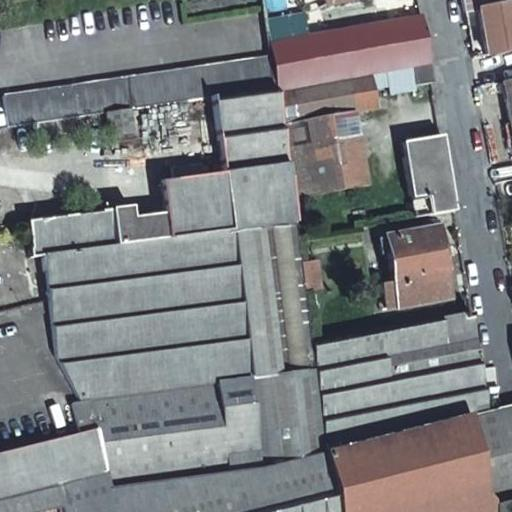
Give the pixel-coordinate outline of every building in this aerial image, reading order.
[(286,0),(262,0),(269,47),(293,43),(286,0)] [(488,0),(461,0),(465,15),(478,13),(490,11),(488,0)] [(490,11),(478,13),(486,59),(511,54),(511,15),(510,7),(490,11)] [(275,91),(275,93),(428,65),(419,19),(293,43),(269,47),(270,59),(273,79),(275,91)] [(211,101),(275,91),(273,79),(270,59),(141,79),(2,100),(7,130),(81,120),(104,117),(131,113),(179,106),(211,101)] [(431,80),(428,66),(413,68),(415,83),(431,80)] [(286,162),(291,202),(366,192),(356,120),(377,116),(371,81),(276,97),(286,162)] [(511,82),(503,84),(511,132),(511,82)] [(56,366),(82,410),(90,409),(112,496),(326,458),(493,415),(493,413),(480,342),(398,357),(393,330),(311,345),(303,290),(299,262),(297,243),(291,202),(286,162),(276,97),(275,94),(275,93),(275,91),(211,101),(221,179),(158,188),(162,219),(132,223),(131,211),(98,215),(99,218),(27,228),(31,255),(28,255),(30,264),(43,262),(56,366)] [(135,135),(131,113),(104,117),(107,139),(135,135)] [(431,218),(456,214),(442,139),(418,143),(421,158),(402,161),(410,201),(427,197),(431,218)] [(421,158),(418,143),(399,146),(402,161),(421,158)] [(410,201),(414,221),(431,218),(427,197),(410,201)] [(438,231),(387,241),(400,311),(452,301),(438,231)] [(0,246),(0,308),(31,301),(18,242),(0,246)] [(318,254),(300,258),(303,290),(322,288),(318,254)] [(398,357),(480,342),(476,320),(475,314),(393,330),(398,357)] [(333,511),(326,458),(112,496),(90,409),(82,410),(75,411),(81,441),(0,459),(0,511),(333,511)] [(497,511),(496,506),(511,502),(511,409),(493,415),(326,458),(333,511),(497,511)]
